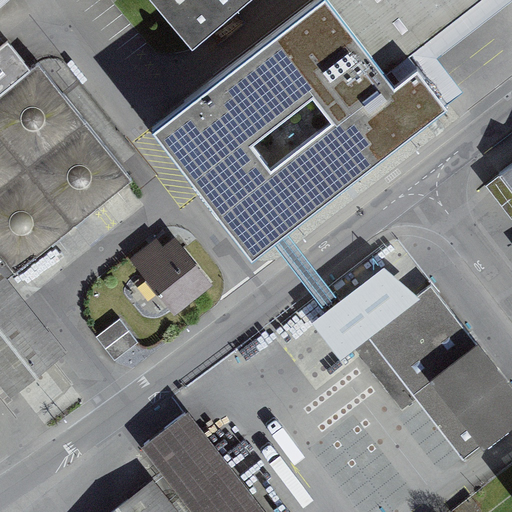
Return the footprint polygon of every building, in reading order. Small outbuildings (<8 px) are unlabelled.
[(156,0),(192,41),(240,0),(156,0)] [(341,13),(408,99),(431,81),(409,52),(476,0),(330,0),(341,13)] [(341,13),(187,133),(218,174),(217,178),(220,183),(225,182),(266,236),(283,223),(287,229),(291,229),(298,224),(299,220),(294,214),(421,116),(408,99),(341,13)] [(0,253),(15,272),(132,178),(38,61),(30,68),(7,40),(0,45),(0,253)] [(421,117),(430,128),(440,121),(431,109),(421,117)] [(511,163),(499,173),(511,189),(511,163)] [(151,245),(135,258),(174,307),(207,281),(174,241),(158,254),(151,245)] [(511,388),(431,283),(367,333),(463,457),(511,419),(511,388)] [(0,295),(0,367),(13,384),(48,356),(0,295)] [(96,335),(114,359),(138,341),(119,317),(96,335)] [(262,511),(184,411),(144,442),(197,511),(262,511)] [(168,511),(147,484),(111,511),(168,511)] [(456,511),(461,509),(452,497),(433,511),(456,511)]
